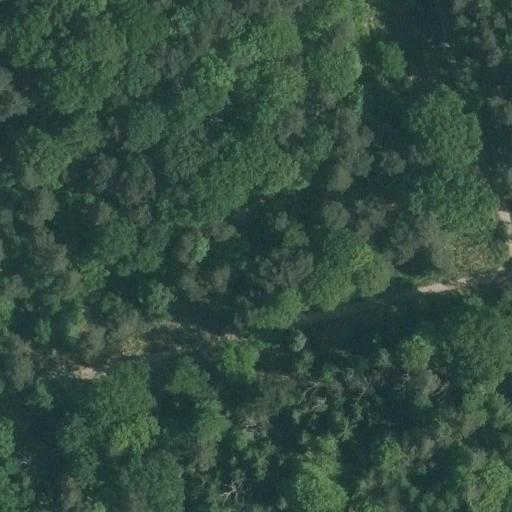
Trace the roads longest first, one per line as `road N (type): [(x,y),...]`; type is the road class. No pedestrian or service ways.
road 1 (track): [(60,380),(511,269)]
road 2 (track): [(438,0),(511,240)]
road 3 (track): [(103,511),(60,380)]
